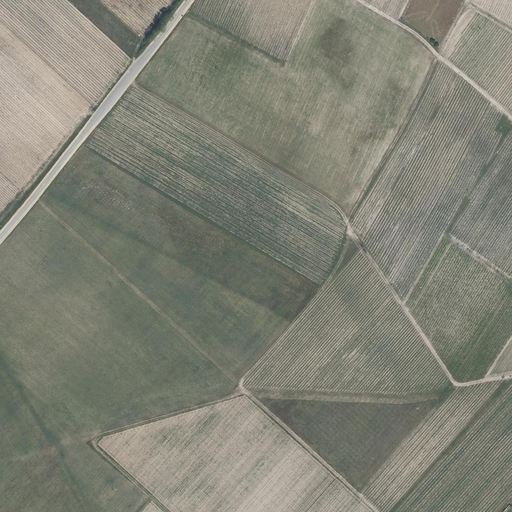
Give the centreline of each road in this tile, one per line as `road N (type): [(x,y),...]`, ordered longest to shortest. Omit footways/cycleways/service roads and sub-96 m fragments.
road 1 (unclassified): [(0,238),(194,0)]
road 2 (track): [(362,0),(413,32),(511,118)]
